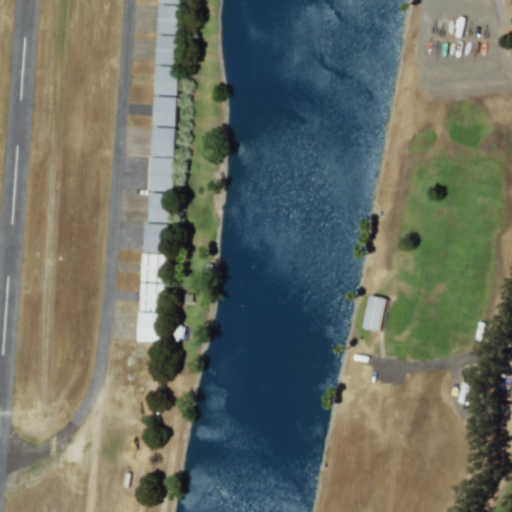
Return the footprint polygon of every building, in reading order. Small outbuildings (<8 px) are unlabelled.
[(160,0),(159,34),(182,34),(182,0),(160,0)] [(180,65),(181,36),(158,35),(157,64),(180,65)] [(179,66),(156,65),(155,94),(178,95),(179,66)] [(177,97),(155,96),(154,126),(176,126),(177,97)] [(174,192),(176,127),(153,127),(151,191),(174,192)] [(173,222),(174,193),(150,192),(149,221),(173,222)] [(145,252),(173,253),(174,225),(146,224),(145,252)] [(140,341),(163,342),(165,254),(142,253),(140,341)] [(385,297),(368,295),(364,328),(380,330),(385,297)]
